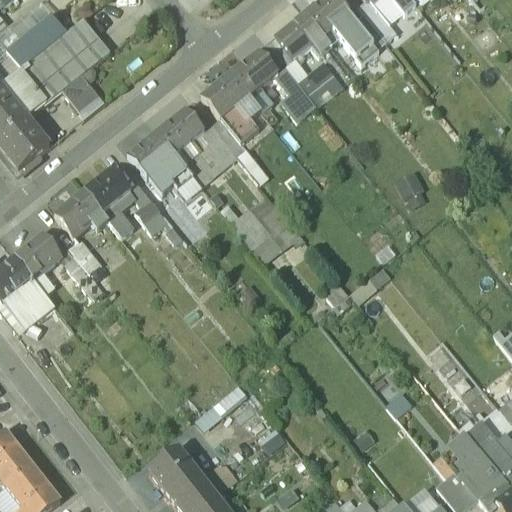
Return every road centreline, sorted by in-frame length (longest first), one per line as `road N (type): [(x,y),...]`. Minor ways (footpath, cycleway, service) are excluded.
road 1 (residential): [(0,217),(212,54)]
road 2 (residential): [(134,511),(0,341)]
